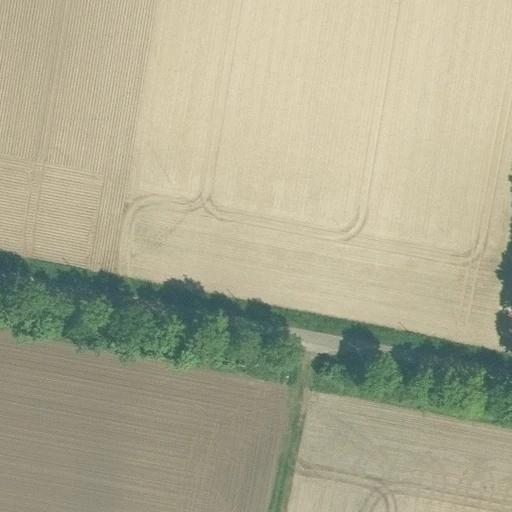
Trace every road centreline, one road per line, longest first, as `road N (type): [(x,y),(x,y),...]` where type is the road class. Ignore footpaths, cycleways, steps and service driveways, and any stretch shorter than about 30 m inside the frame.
road 1 (unclassified): [(0,270),(511,369)]
road 2 (track): [(314,331),(279,511)]
